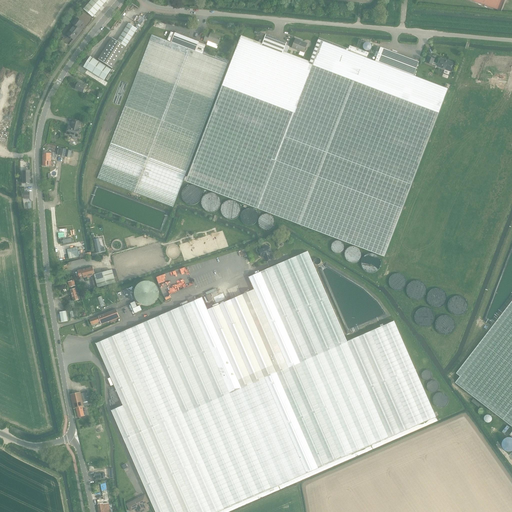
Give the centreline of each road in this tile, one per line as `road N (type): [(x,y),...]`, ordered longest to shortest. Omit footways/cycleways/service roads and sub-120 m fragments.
road 1 (unclassified): [(75,437),(48,283),(38,145),(58,81),(120,0)]
road 2 (unclassified): [(511,42),(167,9),(144,0)]
